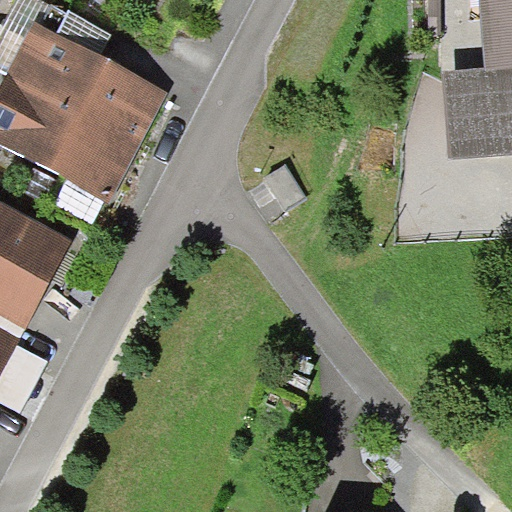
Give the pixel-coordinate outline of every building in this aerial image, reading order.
[(511,0),(479,0),(484,72),(485,76),(511,73),(511,0)] [(170,95),(35,25),(0,92),(0,148),(111,207),(170,95)] [(511,156),(511,73),(485,76),(484,72),(441,75),(449,162),(511,156)] [(285,167),(268,179),(288,207),(305,195),(285,167)] [(47,230),(0,205),(0,317),(27,331),(73,244),(47,230)] [(0,317),(0,330),(21,342),(27,331),(0,317)] [(0,330),(0,381),(17,348),(21,342),(0,330)] [(49,364),(17,348),(0,381),(0,404),(22,416),(49,364)]
